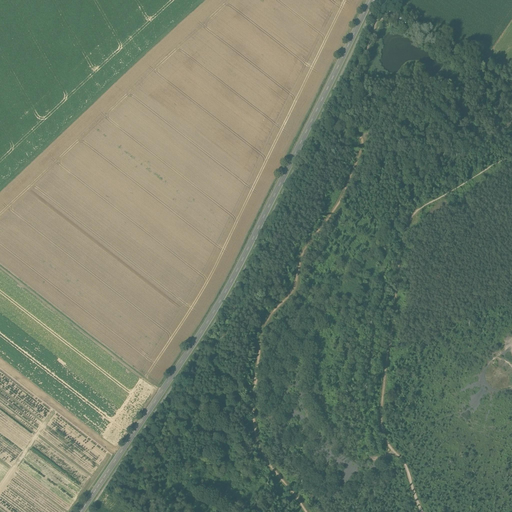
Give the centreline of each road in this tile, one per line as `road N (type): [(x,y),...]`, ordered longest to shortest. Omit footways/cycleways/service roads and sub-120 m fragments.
road 1 (tertiary): [(80,511),(220,299),(370,0)]
road 2 (track): [(380,0),(338,117),(362,138),(360,150),(260,342),(256,438),(306,511)]
road 3 (track): [(0,189),(202,0)]
road 4 (track): [(163,392),(0,267)]
